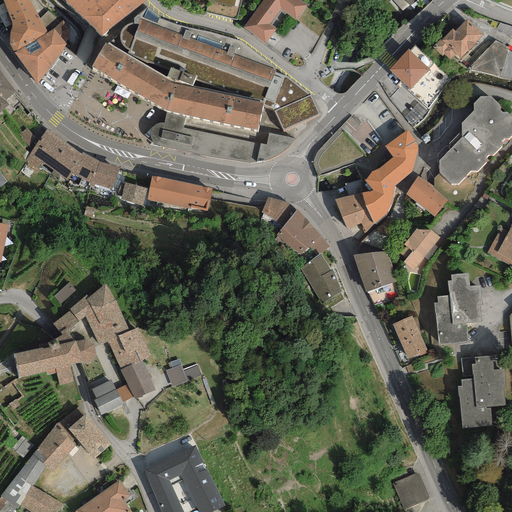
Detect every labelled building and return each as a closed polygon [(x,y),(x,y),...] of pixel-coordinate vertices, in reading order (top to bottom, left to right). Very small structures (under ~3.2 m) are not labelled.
[(28,0),(2,0),(12,23),(11,28),(9,31),(9,36),(9,44),(14,52),(47,32),(28,0)] [(63,0),(64,0),(102,36),(144,0),(143,0),(63,0)] [(214,0),(213,0),(209,0),(205,13),(236,20),(240,0),(214,0)] [(307,5),(299,0),(263,0),(243,28),(265,44),(276,30),(269,24),(280,9),(295,20),(307,5)] [(159,18),(146,7),(137,15),(134,19),(135,23),(130,23),(127,24),(124,26),(121,30),(120,34),(120,37),(120,40),(122,44),(125,48),(129,49),(127,53),(170,69),(166,77),(192,86),(195,79),(264,100),(274,71),(275,68),(241,41),(216,34),(183,27),(159,18)] [(483,34),(466,19),(454,31),(452,29),(441,40),(440,39),(433,47),(442,57),(444,54),(450,60),(454,55),(460,61),(469,52),(476,44),(475,43),(483,34)] [(63,20),(53,28),(65,42),(69,36),(69,29),(63,20)] [(65,42),(53,28),(47,32),(14,52),(37,84),(64,47),(66,44),(65,42)] [(509,48),(495,40),(467,69),(501,77),(511,78),(511,52),(508,50),(509,48)] [(128,54),(108,43),(107,44),(105,43),(91,67),(165,110),(166,110),(185,116),(258,131),(263,106),(263,101),(192,87),(173,82),(166,78),(128,54)] [(429,68),(408,50),(389,70),(409,89),(429,68)] [(287,77),(274,71),(264,100),(263,101),(263,106),(272,108),(274,111),(282,131),(319,114),(309,95),(287,77)] [(0,73),(0,111),(9,105),(5,100),(14,93),(0,73)] [(491,96),(480,97),(473,104),(473,110),(461,123),(461,136),(438,161),(439,173),(451,184),(458,184),(470,171),(477,172),(486,162),(486,157),(488,155),(493,155),(502,145),(501,141),(505,139),(508,139),(511,134),(511,117),(507,113),(501,112),(499,109),(499,105),(491,96)] [(164,118),(163,123),(159,124),(157,125),(154,126),(152,129),(150,131),(150,134),(150,138),(151,141),(154,144),(157,146),(193,154),(206,156),(249,164),(253,163),(263,160),(270,158),(278,154),(284,150),(288,145),(294,140),(275,135),(268,133),(265,144),(183,128),(184,123),(185,116),(166,110),(164,118)] [(38,141),(27,128),(20,134),(32,150),(38,141)] [(81,154),(46,129),(38,141),(32,150),(25,160),(38,169),(40,167),(57,179),(60,175),(66,180),(71,173),(81,154)] [(407,130),(385,146),(392,157),(378,169),(371,172),(364,180),(372,190),(361,193),(365,206),(374,225),(387,214),(391,205),(394,195),(394,187),(412,172),(417,150),(415,142),(407,130)] [(83,152),(81,154),(71,173),(90,183),(112,190),(119,168),(99,162),(83,152)] [(212,189),(152,176),(147,199),(207,212),(212,189)] [(418,176),(406,194),(434,217),(447,200),(433,188),(434,187),(418,176)] [(147,188),(120,181),(117,195),(122,196),(121,200),(142,206),(147,188)] [(361,193),(334,199),(347,229),(360,224),(364,234),(374,225),(365,206),(361,193)] [(287,203),(267,197),(260,213),(283,226),(297,210),(287,203)] [(94,209),(86,207),(84,214),(93,216),(94,209)] [(320,236),(297,210),(283,226),(276,235),(301,255),(309,246),(317,256),(320,253),(329,247),(320,236)] [(9,225),(0,223),(0,261),(1,262),(9,225)] [(511,228),(510,227),(507,232),(500,228),(487,253),(511,266),(511,228)] [(418,230),(416,229),(403,245),(406,246),(400,254),(407,259),(403,262),(414,270),(440,237),(431,230),(418,230)] [(385,251),(353,255),(365,292),(396,282),(388,256),(387,257),(385,251)] [(317,256),(300,269),(310,284),(321,304),(342,292),(332,270),(330,270),(320,253),(317,256)] [(468,273),(451,275),(451,281),(448,281),(449,296),(437,297),(438,303),(434,303),(435,314),(436,314),(438,345),(468,342),(466,323),(481,322),(479,305),(482,305),(480,285),(469,286),(468,273)] [(81,299),(69,283),(54,297),(66,311),(69,309),(81,299)] [(88,298),(86,299),(93,311),(85,317),(99,345),(107,341),(108,344),(119,339),(118,336),(129,331),(115,300),(105,284),(88,298)] [(70,311),(52,324),(60,332),(66,328),(68,330),(85,317),(93,311),(86,299),(88,298),(86,295),(81,299),(69,309),(70,311)] [(412,316),(392,324),(407,359),(426,350),(412,316)] [(49,347),(13,354),(17,379),(45,372),(46,375),(56,373),(58,386),(73,382),(69,364),(76,363),(82,362),(82,365),(91,363),(96,355),(93,345),(85,339),(76,342),(75,341),(73,341),(68,330),(66,328),(60,332),(62,335),(57,338),(48,342),(49,347)] [(138,328),(129,331),(118,336),(119,339),(108,344),(121,370),(133,364),(134,364),(142,361),(151,355),(138,328)] [(491,356),(460,359),(463,380),(461,380),(462,386),(457,387),(458,397),(459,396),(462,428),(492,426),(490,407),(505,406),(503,388),(505,388),(503,369),(493,370),(491,356)] [(179,360),(170,363),(173,369),(166,372),(172,388),(202,377),(197,363),(183,368),(179,360)] [(156,390),(142,361),(134,364),(133,364),(121,370),(120,370),(127,384),(133,397),(134,400),(156,390)] [(111,379),(91,389),(96,399),(93,400),(101,415),(123,404),(122,402),(116,390),(111,379)] [(127,384),(116,390),(122,402),(133,397),(127,384)] [(78,406),(56,424),(76,446),(79,443),(93,460),(112,444),(86,414),(85,415),(78,406)] [(54,470),(76,446),(56,424),(36,450),(44,459),(45,460),(41,462),(46,465),(54,470)] [(195,445),(143,470),(161,511),(183,511),(168,481),(180,475),(197,511),(211,511),(224,506),(195,445)] [(36,450),(0,495),(16,508),(18,509),(19,506),(31,486),(32,486),(46,465),(41,462),(44,459),(36,450)] [(418,473),(392,484),(403,510),(429,499),(418,473)] [(119,480),(74,511),(75,511),(131,511),(123,500),(129,496),(119,480)] [(32,486),(31,486),(19,506),(29,511),(56,511),(63,505),(32,486)] [(12,511),(16,508),(0,495),(0,511),(12,511)]
